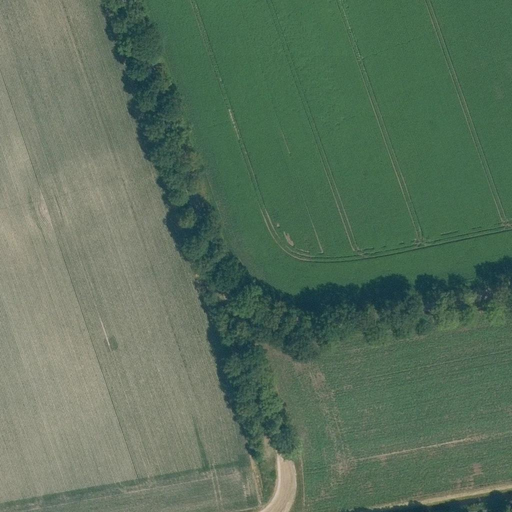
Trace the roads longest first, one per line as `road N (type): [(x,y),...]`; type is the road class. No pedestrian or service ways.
road 1 (unclassified): [(219,274),(250,304),(321,325),(511,289)]
road 2 (unclassified): [(128,0),(219,274)]
road 3 (unclassified): [(278,445),(219,274)]
